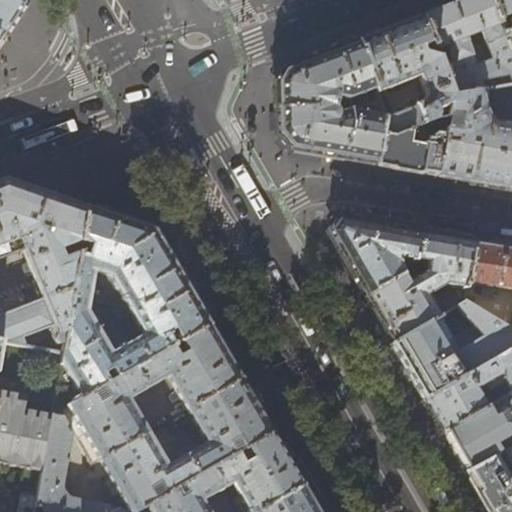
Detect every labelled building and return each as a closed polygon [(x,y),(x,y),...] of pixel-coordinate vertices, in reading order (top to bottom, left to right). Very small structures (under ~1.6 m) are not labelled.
[(20,0),(0,0),(0,40),(23,5),(20,0)] [(450,97),(482,91),(511,85),(511,57),(490,0),(462,0),(456,3),(421,16),(450,97)] [(511,0),(490,0),(511,57),(511,0)] [(395,26),(357,41),(377,93),(418,78),(425,97),(422,103),(384,118),(381,135),(393,137),(421,126),(433,122),(436,115),(434,111),(443,107),(441,119),(447,116),(450,97),(421,16),(395,26)] [(381,106),(377,93),(357,41),(322,55),(283,70),(275,82),(276,109),(334,107),(336,103),(336,97),(348,100),(349,107),(381,106)] [(511,124),(491,121),(484,106),(482,91),(450,97),(447,116),(445,129),(437,176),(499,187),(511,189),(511,124)] [(381,106),(349,107),(349,111),(337,115),(336,110),(334,107),(276,109),(276,135),(279,138),(290,151),(333,158),(375,166),(381,135),(384,118),(384,114),(381,106)] [(423,131),(421,126),(393,137),(381,135),(375,166),(404,171),(437,176),(445,129),(439,129),(438,134),(423,131)] [(0,177),(0,246),(19,239),(43,298),(0,314),(0,341),(24,346),(21,337),(53,325),(57,335),(55,336),(54,339),(54,342),(53,351),(60,353),(86,205),(43,190),(4,176),(0,177)] [(182,279),(154,230),(127,220),(86,205),(60,353),(59,362),(81,398),(209,325),(182,279)] [(406,259),(417,260),(421,235),(385,228),(336,220),(328,232),(346,263),(365,296),(404,274),(407,268),(407,264),(406,259)] [(448,239),(421,235),(417,260),(416,268),(404,274),(365,296),(374,311),(393,343),(440,316),(456,307),(463,303),(467,282),(473,244),(448,239)] [(511,250),(509,250),(473,244),(467,282),(483,284),(482,293),(494,295),(495,286),(511,289),(511,322),(507,322),(507,328),(511,331),(511,250)] [(463,303),(456,307),(483,338),(460,351),(440,316),(393,343),(391,345),(403,365),(422,399),(511,349),(511,331),(507,328),(463,303)] [(224,351),(209,325),(81,398),(58,411),(70,432),(90,465),(98,460),(147,432),(128,399),(168,377),(186,410),(240,379),(224,351)] [(511,391),(511,349),(422,399),(428,409),(442,432),(444,431),(484,408),(478,398),(504,382),(510,393),(511,391)] [(255,405),(240,379),(186,410),(205,443),(166,465),(147,432),(98,460),(129,511),(107,508),(107,506),(69,499),(66,498),(63,496),(61,493),(61,488),(70,432),(58,411),(52,401),(41,466),(37,485),(36,491),(34,503),(32,511),(137,511),(147,506),(271,433),(255,405)] [(26,394),(0,389),(0,458),(41,466),(52,401),(26,396),(26,394)] [(511,391),(510,393),(484,408),(444,431),(444,432),(453,446),(460,459),(467,471),(511,445),(511,391)] [(287,459),(271,433),(147,506),(149,511),(206,511),(200,501),(232,482),(238,494),(233,497),(233,503),(237,511),(252,511),(302,485),(287,459)] [(511,511),(511,445),(467,471),(465,472),(478,495),(488,511),(511,511)] [(20,488),(36,491),(37,485),(21,482),(20,488)] [(317,511),(302,485),(252,511),(317,511)] [(26,511),(32,511),(34,503),(24,501),(22,511),(26,511)]
